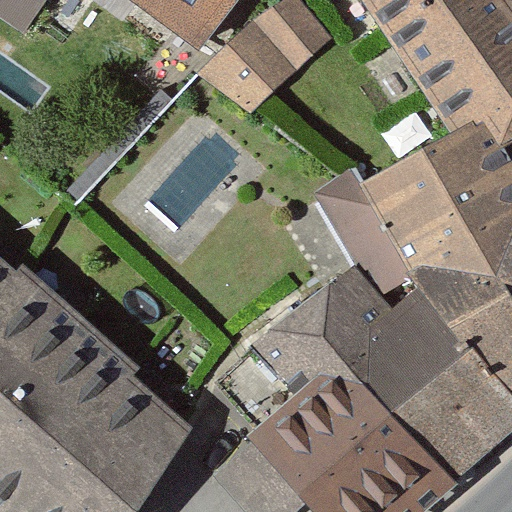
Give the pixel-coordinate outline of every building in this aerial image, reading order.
[(0,0),(0,8),(39,33),(59,0),(0,0)] [(108,0),(198,60),(239,0),(108,0)] [(362,262),(210,372),(320,511),(410,511),(511,429),(511,392),(505,378),(511,375),(511,161),(502,145),(511,138),(511,6),(506,0),(366,0),(455,125),(362,175),(464,341),(454,356),(362,262)] [(290,0),(210,59),(248,110),(341,41),(310,0),(290,0)] [(0,511),(127,511),(206,422),(0,244),(0,511)]
